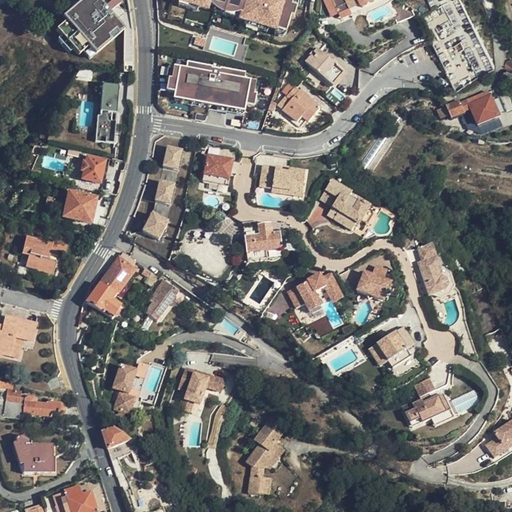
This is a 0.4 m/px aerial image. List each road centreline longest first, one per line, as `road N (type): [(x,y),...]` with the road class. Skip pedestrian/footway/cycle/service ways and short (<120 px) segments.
road 1 (residential): [(144,125),(301,147),(333,135),(385,77),(423,59)]
road 2 (tertiary): [(144,125),(118,220),(69,313)]
road 3 (tertiary): [(140,0),(144,125)]
road 4 (tertiary): [(69,313),(66,342),(93,434)]
road 5 (residential): [(93,434),(75,470),(56,483),(20,497),(0,486)]
